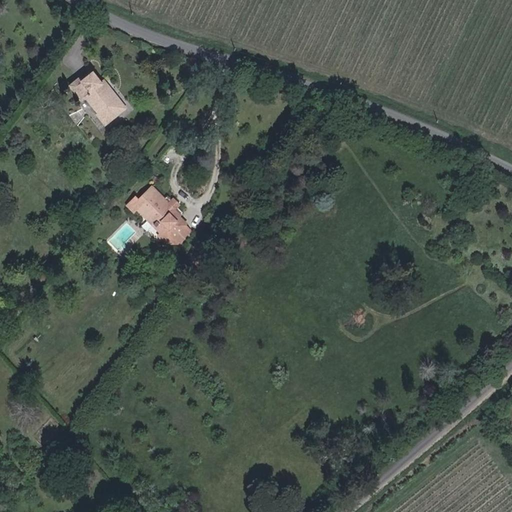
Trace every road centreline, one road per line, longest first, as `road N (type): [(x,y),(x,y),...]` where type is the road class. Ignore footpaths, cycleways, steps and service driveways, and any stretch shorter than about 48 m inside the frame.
road 1 (unclassified): [(84,0),(148,32),(371,105),(511,169)]
road 2 (unclassified): [(511,371),(351,511)]
